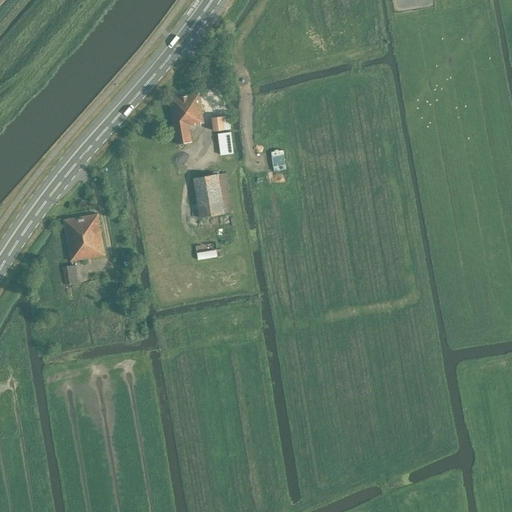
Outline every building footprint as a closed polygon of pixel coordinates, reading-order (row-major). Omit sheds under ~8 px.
[(190,124),(205,122),(200,91),(169,95),(176,143),(193,141),(190,124)] [(223,129),(223,128),(231,127),(230,114),(222,115),(213,117),(214,130),(223,129)] [(221,154),(233,152),(230,132),(218,134),(221,154)] [(226,171),(193,176),(199,217),(225,213),(232,211),(226,171)] [(71,260),(106,254),(99,212),(64,218),(71,260)] [(125,264),(134,262),(131,249),(122,250),(125,264)] [(216,249),(197,252),(198,254),(199,259),(206,257),(217,256),(216,249)] [(65,284),(79,282),(76,263),(63,265),(65,284)]
